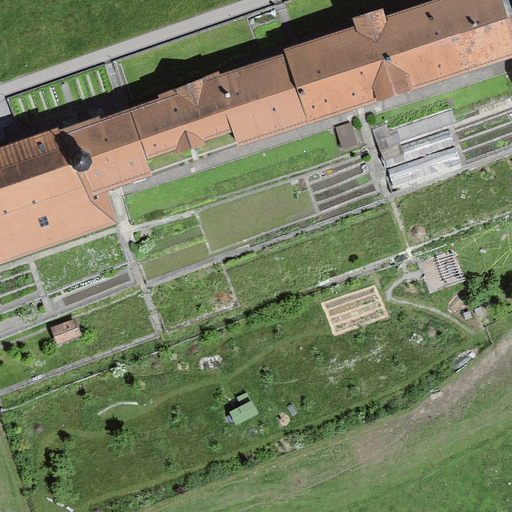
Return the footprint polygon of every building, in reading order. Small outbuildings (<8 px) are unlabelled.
[(283,51),(284,55),(308,123),(511,52),(511,14),(505,17),(499,0),(433,0),(387,16),(384,7),(351,18),(354,26),(283,51)] [(100,117),(62,131),(96,230),(118,223),(108,191),(153,175),(148,159),(177,150),(178,154),(207,145),(205,141),(233,132),(239,148),(308,123),(284,55),(221,76),(219,72),(158,96),(159,100),(101,120),(100,117)] [(351,122),(336,127),(343,148),(358,143),(351,122)] [(62,131),(60,125),(0,145),(0,261),(96,230),(62,131)] [(387,125),(373,130),(384,161),(404,154),(396,130),(389,133),(387,125)] [(76,320),(52,328),(57,344),(82,335),(76,320)] [(231,413),(237,425),(259,413),(248,392),(237,398),(242,407),(231,413)]
